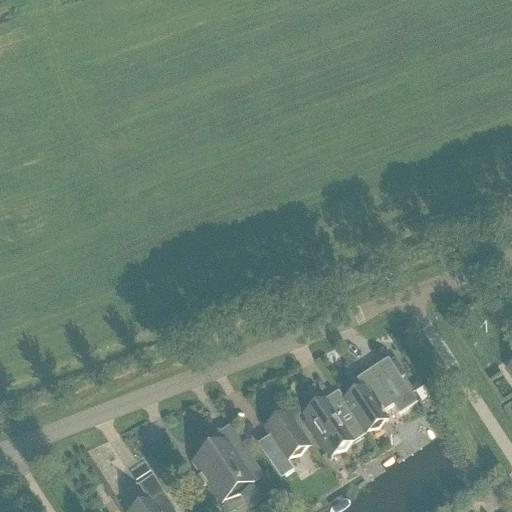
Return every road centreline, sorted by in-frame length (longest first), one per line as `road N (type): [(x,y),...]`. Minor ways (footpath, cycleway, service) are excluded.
road 1 (unclassified): [(409,297),(6,450)]
road 2 (residential): [(511,463),(409,297)]
